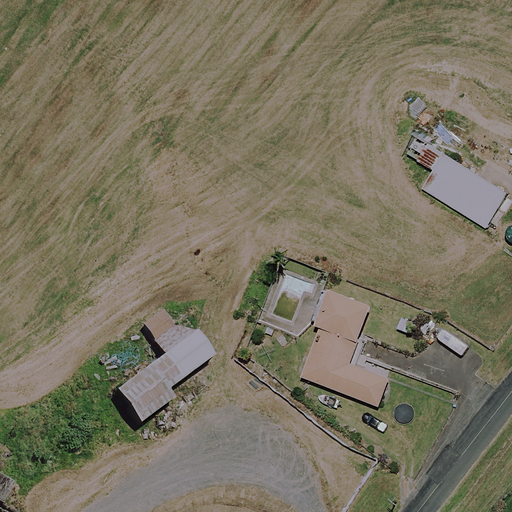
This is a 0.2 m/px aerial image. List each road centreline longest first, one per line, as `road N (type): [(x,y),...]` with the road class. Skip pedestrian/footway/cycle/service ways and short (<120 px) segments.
road 1 (unknown): [(0,221),(81,235),(165,283),(419,511)]
road 2 (unknown): [(378,0),(327,64),(172,167),(111,252)]
road 3 (unclassified): [(425,511),(511,401)]
